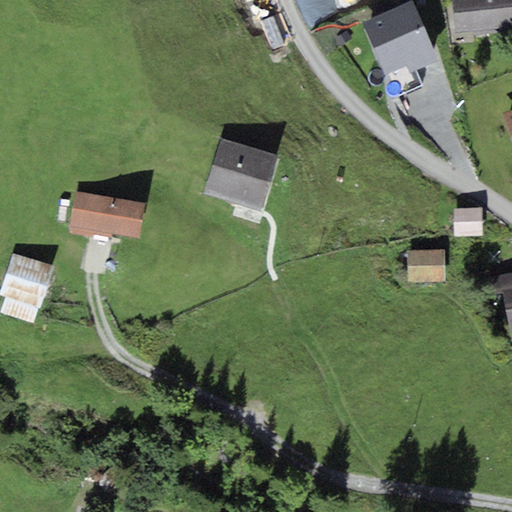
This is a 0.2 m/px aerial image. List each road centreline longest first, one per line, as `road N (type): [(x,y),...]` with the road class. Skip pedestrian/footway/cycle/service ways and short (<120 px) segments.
road 1 (track): [(91,257),(110,347),(356,485),(511,507)]
road 2 (residential): [(511,214),(368,119),(300,40),(288,0)]
